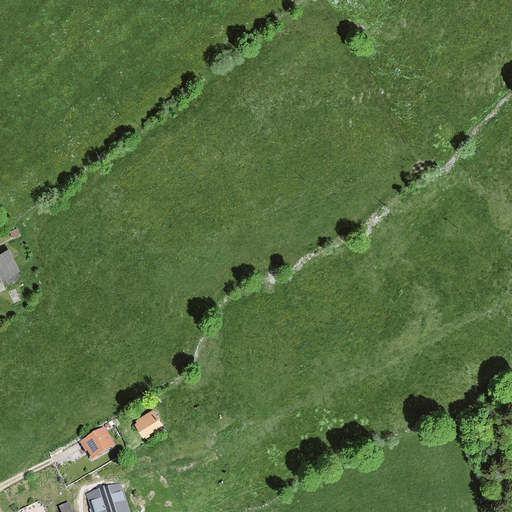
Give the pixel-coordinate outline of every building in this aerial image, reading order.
[(8,248),(0,252),(0,280),(19,270),(8,248)] [(154,410),(133,423),(143,439),(164,426),(154,410)] [(84,449),(92,464),(116,450),(107,436),(84,449)] [(93,511),(129,511),(124,485),(89,493),(93,511)] [(60,511),(74,511),(69,501),(58,506),(60,511)]
